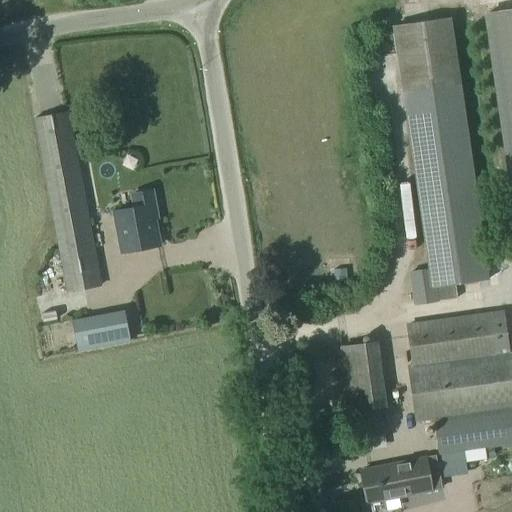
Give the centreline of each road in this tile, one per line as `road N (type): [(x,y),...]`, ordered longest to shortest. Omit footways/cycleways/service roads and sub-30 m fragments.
road 1 (unclassified): [(287,511),(208,57),(209,0)]
road 2 (unclassified): [(0,40),(204,0)]
